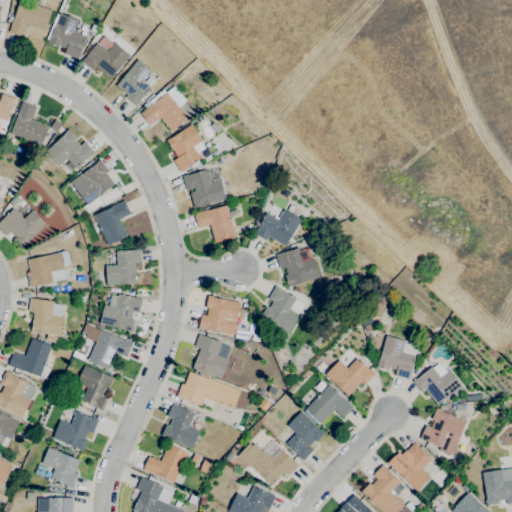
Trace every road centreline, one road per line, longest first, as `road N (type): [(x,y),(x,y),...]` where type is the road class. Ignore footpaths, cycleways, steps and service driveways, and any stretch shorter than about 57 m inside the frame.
road 1 (residential): [(0,62),(59,86),(112,124),(161,205),(171,247),(169,330),(104,478),(103,511)]
road 2 (residential): [(390,414),(308,511)]
